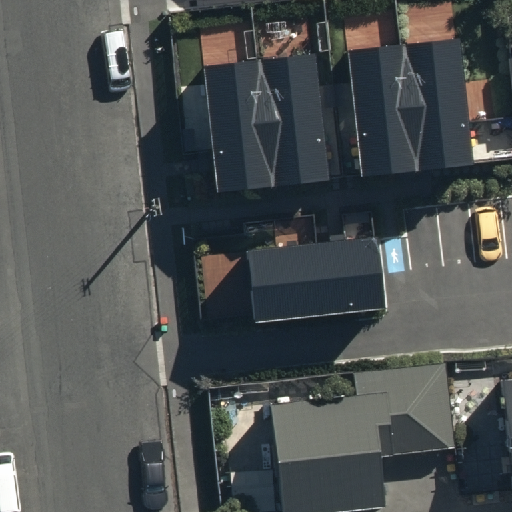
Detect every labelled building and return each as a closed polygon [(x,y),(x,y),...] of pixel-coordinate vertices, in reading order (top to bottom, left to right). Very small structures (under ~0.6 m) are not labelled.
[(391,22),(408,153),(462,146),(445,15),(391,22)] [(337,29),(355,160),(408,153),(391,22),(337,29)] [(249,40),(266,170),(320,163),(302,33),(249,40)] [(195,47),(213,177),(266,170),(249,40),(195,47)] [(378,237),(246,251),(253,322),(385,308),(378,237)] [(271,387),(283,507),(385,497),(381,454),(451,448),(442,358),(365,365),(366,378),(271,387)] [(511,361),(500,363),(511,468),(511,361)]
